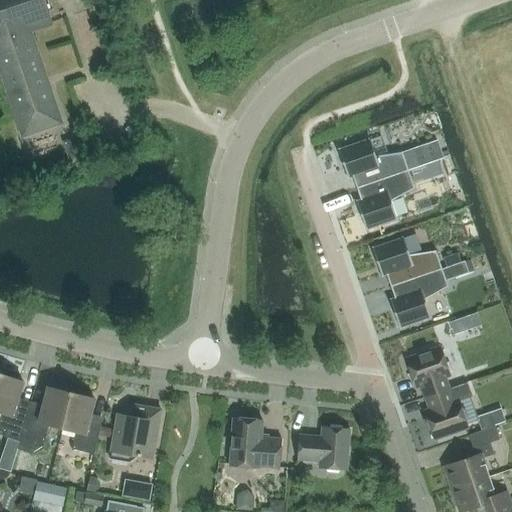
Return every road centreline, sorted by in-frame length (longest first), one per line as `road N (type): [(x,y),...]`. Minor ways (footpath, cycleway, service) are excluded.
road 1 (unclassified): [(201,365),(231,166),(258,111),(332,49),(476,0)]
road 2 (residential): [(297,155),(370,369),(361,389)]
road 3 (residential): [(201,365),(0,321)]
road 4 (residential): [(361,389),(201,365)]
road 5 (residential): [(418,511),(383,412),(361,389)]
